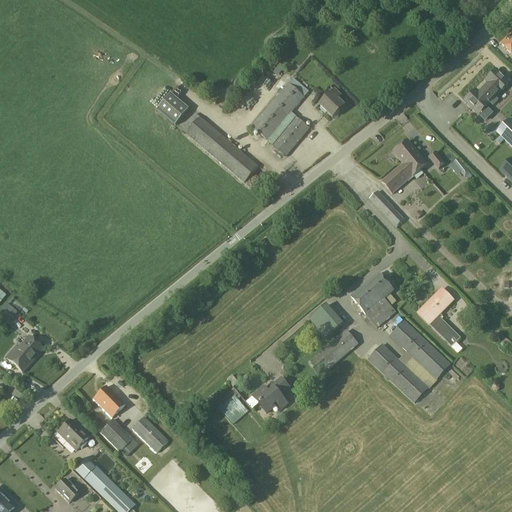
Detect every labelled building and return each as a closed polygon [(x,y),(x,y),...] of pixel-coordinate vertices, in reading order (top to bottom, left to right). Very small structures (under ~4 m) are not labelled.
[(511,33),(500,44),(511,56),(511,33)] [(492,113),(487,107),(490,104),(492,106),(497,101),(495,99),(510,83),(496,70),(490,76),(493,80),(490,84),(489,83),(479,93),(475,90),(464,102),(479,116),(484,121),(492,113)] [(286,158),(310,130),(291,114),(309,93),(292,79),(251,128),(286,158)] [(244,97),(255,106),(269,89),(259,80),(244,97)] [(344,107),(337,100),(341,97),(335,91),(320,106),(333,119),(344,107)] [(157,111),(175,127),(189,110),(171,95),(157,111)] [(185,135),(244,185),(258,167),(200,118),(185,135)] [(511,148),(511,121),(509,118),(495,132),(511,148)] [(383,183),(393,195),(408,181),(409,182),(414,178),(414,177),(427,166),(407,142),(393,153),(403,165),(383,183)] [(437,170),(444,164),(435,153),(429,158),(437,170)] [(461,173),(464,177),(469,175),(460,159),(449,164),(456,176),(461,173)] [(501,173),(511,184),(511,164),(511,163),(501,173)] [(396,228),(404,221),(378,192),(369,200),(396,228)] [(396,313),(384,300),(394,291),(379,274),(351,299),(377,329),(396,313)] [(0,303),(3,305),(9,299),(0,291),(0,303)] [(448,344),(452,348),(456,343),(461,339),(457,335),(437,316),(452,301),(442,291),(419,315),(448,344)] [(0,310),(0,311),(10,321),(17,313),(6,304),(0,310)] [(344,325),(327,306),(309,321),(326,340),(344,325)] [(416,363),(436,381),(451,366),(405,321),(390,337),(406,354),(407,353),(417,362),(416,363)] [(359,345),(346,331),(308,364),(320,378),(359,345)] [(6,359),(22,373),(42,350),(28,337),(19,348),(17,346),(6,359)] [(368,361),(415,405),(429,389),(383,345),(368,361)] [(287,405),(280,396),(288,389),(280,380),(266,392),(263,389),(246,403),(252,411),(258,405),(266,414),(277,405),(281,410),(287,405)] [(93,401),(111,419),(124,406),(106,388),(93,401)] [(240,410),(239,406),(237,404),(236,403),(234,402),(231,401),(229,402),(227,403),(225,404),(223,407),(223,410),(223,413),(224,414),(225,416),(228,418),(231,418),(234,418),(237,416),(239,413),(240,410)] [(131,430),(156,455),(168,442),(144,418),(131,430)] [(119,454),(121,452),(133,440),(113,420),(99,433),(119,454)] [(86,446),(84,444),(88,439),(70,421),(57,434),(76,452),(80,448),(81,450),(86,446)] [(75,471),(84,480),(94,470),(86,461),(80,466),(75,471)] [(94,470),(84,480),(87,483),(116,511),(129,511),(135,506),(122,493),(98,471),(95,468),(94,470)] [(56,490),(69,504),(78,495),(65,481),(56,490)] [(0,511),(11,511),(14,509),(0,495),(0,511)]
